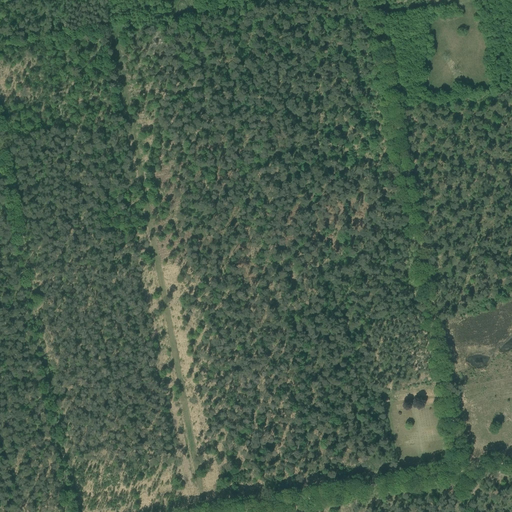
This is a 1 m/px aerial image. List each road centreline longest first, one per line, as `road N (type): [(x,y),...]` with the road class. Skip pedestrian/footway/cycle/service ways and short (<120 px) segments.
road 1 (track): [(114,36),(203,511)]
road 2 (track): [(0,143),(71,511)]
road 3 (track): [(462,469),(222,511)]
road 4 (track): [(462,469),(436,338)]
